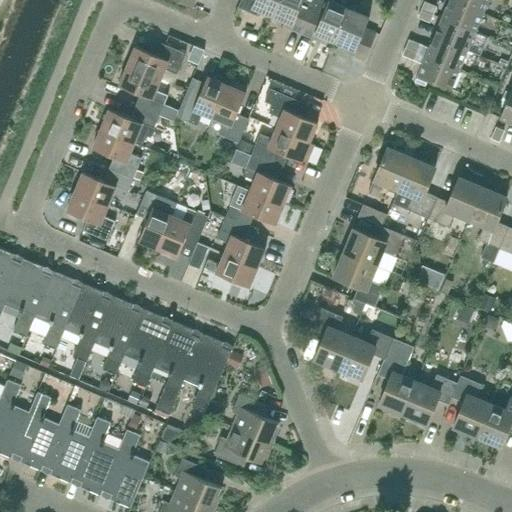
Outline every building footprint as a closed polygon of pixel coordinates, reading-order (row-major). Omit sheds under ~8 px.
[(240,0),(238,7),(250,12),(252,8),(272,16),(278,0),(240,0)] [(290,29),(302,33),(313,7),(315,0),(278,0),(272,16),(292,24),(290,29)] [(315,0),(302,33),(313,38),(315,34),(335,42),(349,9),(329,1),(329,0),(315,0)] [(475,32),(482,13),(450,0),(449,0),(442,18),(475,32)] [(450,0),(482,13),(487,0),(450,0)] [(421,10),(433,14),(436,6),(425,2),(421,10)] [(365,28),(369,17),(349,9),(335,42),(355,50),(353,55),(365,60),(376,33),(365,28)] [(429,22),(433,14),(421,10),(418,17),(429,22)] [(467,51),(475,32),(442,18),(434,37),(467,51)] [(459,70),(467,51),(434,37),(429,48),(409,39),(405,47),(459,70)] [(177,74),(185,53),(161,43),(156,55),(135,46),(127,66),(160,80),(165,69),(177,74)] [(451,89),(459,70),(405,47),(402,55),(423,64),(418,75),(451,89)] [(196,65),(198,59),(189,55),(187,61),(196,65)] [(156,90),(160,80),(127,66),(119,85),(140,94),(135,106),(159,116),(168,95),(156,90)] [(212,118),(226,84),(207,76),(198,98),(186,93),(176,117),(197,125),(202,113),(212,118)] [(243,91),(245,86),(231,80),(229,85),(226,84),(212,118),(223,122),(218,134),(238,143),(248,119),(237,114),(246,92),(243,91)] [(511,123),(511,87),(499,118),(511,123)] [(296,114),(301,102),(269,89),(264,102),(271,105),(268,113),(280,118),(276,128),(309,142),(317,123),(296,114)] [(150,137),(159,116),(135,106),(130,118),(109,109),(101,128),(134,142),(139,132),(150,137)] [(499,142),(504,130),(496,127),(491,138),(499,142)] [(130,153),(134,142),(101,128),(93,148),(114,157),(109,169),(133,179),(139,181),(143,173),(136,170),(141,158),(130,153)] [(309,142),(276,128),(272,138),(260,133),(251,154),(274,164),(279,152),(301,161),(302,160),(306,162),(314,144),(309,142)] [(398,190),(411,157),(387,147),(368,193),(378,197),(383,184),(398,190)] [(269,176),(274,164),(251,154),(242,175),(254,180),(250,191),(283,205),(291,185),(269,176)] [(425,192),(435,167),(411,157),(398,190),(392,203),(407,209),(428,218),(437,197),(425,192)] [(124,199),(133,179),(109,169),(104,181),(83,172),(75,191),(108,205),(112,194),(124,199)] [(469,220),(483,187),(459,177),(448,202),(437,197),(428,218),(449,227),(455,213),(469,220)] [(496,222),(507,197),(483,187),(469,220),(484,226),(478,239),(499,248),(508,227),(496,222)] [(104,216),(108,205),(75,191),(66,211),(88,219),(83,231),(107,240),(115,221),(104,216)] [(161,211),(166,199),(146,191),(136,215),(147,219),(138,241),(158,249),(172,215),(161,211)] [(275,224),(283,205),(250,191),(245,201),(234,197),(230,207),(225,217),(249,227),(254,215),(275,224)] [(218,214),(225,217),(230,207),(222,204),(218,214)] [(381,226),(386,214),(363,205),(358,217),(381,226)] [(198,241),(208,216),(187,208),(182,220),(172,215),(158,249),(177,257),(186,236),(198,241)] [(244,239),(249,227),(225,217),(217,238),(228,243),(224,253),(257,267),(265,248),(244,239)] [(395,257),(404,235),(383,227),(378,238),(354,228),(344,252),(376,266),(382,251),(395,257)] [(511,228),(508,227),(499,248),(511,253),(511,228)] [(199,269),(208,247),(197,242),(188,264),(199,269)] [(14,254),(0,248),(0,316),(5,304),(4,304),(24,258),(23,258),(21,263),(12,259),(14,254)] [(370,280),(376,266),(344,252),(334,276),(358,287),(354,298),(375,307),(383,286),(370,280)] [(249,287),(257,267),(224,253),(219,264),(208,259),(204,268),(249,287)] [(42,272),(44,267),(24,258),(4,304),(5,304),(21,311),(13,331),(26,337),(35,317),(34,317),(53,271),(51,276),(42,272)] [(71,284),(73,279),(53,271),(34,317),(35,317),(51,324),(43,344),(56,349),(65,329),(64,329),(83,283),(81,288),(71,284)] [(101,297),(103,292),(83,283),(64,329),(65,329),(81,336),(72,356),(86,362),(95,342),(94,342),(113,296),(111,301),(101,297)] [(131,309),(133,304),(113,296),(94,342),(95,342),(111,349),(102,369),(116,374),(124,354),(143,308),(142,308),(140,313),(131,309)] [(161,322),(163,317),(143,308),(124,354),(141,361),(132,381),(146,387),(154,367),(173,321),(172,321),(170,326),(161,322)] [(338,330),(343,317),(322,308),(313,329),(325,334),(315,359),(338,369),(352,336),(338,330)] [(191,334),(193,329),(173,321),(154,367),(170,374),(156,408),(169,414),(184,379),(183,379),(203,333),(202,333),(200,338),(191,334)] [(385,359),(393,338),(372,329),(367,342),(352,336),(338,369),(362,379),(373,354),(384,359),(385,359)] [(221,347),(223,342),(203,333),(183,379),(184,379),(200,386),(192,406),(206,412),(227,360),(230,355),(231,351),(221,347)] [(403,375),(415,347),(393,338),(385,359),(384,359),(377,374),(389,379),(379,404),(403,414),(417,381),(403,375)] [(230,355),(227,360),(239,365),(243,356),(231,351),(230,355)] [(16,360),(10,374),(21,379),(27,364),(16,360)] [(449,404),(452,397),(458,383),(437,374),(431,387),(417,381),(403,414),(427,424),(437,399),(449,404)] [(476,397),(482,384),(460,375),(458,383),(452,397),(463,402),(453,426),(477,436),(491,404),(476,397)] [(13,405),(21,385),(7,379),(5,385),(0,396),(0,453),(11,458),(30,412),(29,411),(13,405)] [(43,417),(51,397),(37,392),(29,411),(30,412),(11,458),(13,453),(22,457),(20,462),(40,470),(60,424),(59,424),(43,417)] [(263,416),(267,406),(237,393),(230,411),(236,413),(231,426),(270,442),(275,428),(273,428),(276,421),(263,416)] [(511,422),(511,396),(505,410),(491,404),(477,436),(501,446),(511,422)] [(72,430),(81,410),(67,404),(59,424),(60,424),(40,470),(41,470),(43,465),(52,469),(50,474),(70,482),(89,437),(89,436),(72,430)] [(102,442),(111,422),(97,416),(89,436),(89,437),(70,482),(71,483),(73,478),(82,482),(80,487),(100,495),(119,449),(102,442)] [(166,443),(182,432),(174,424),(165,425),(159,440),(166,443)] [(264,456),(270,442),(231,426),(225,438),(219,436),(212,453),(242,466),(246,455),(259,461),(262,455),(264,456)] [(132,455),(141,435),(127,429),(119,449),(100,495),(101,495),(103,490),(112,494),(110,499),(130,508),(150,462),(132,455)] [(206,480),(210,470),(180,457),(173,475),(179,477),(174,490),(213,506),(218,493),(216,492),(219,486),(206,480)] [(210,511),(213,506),(174,490),(168,502),(162,500),(157,511),(210,511)]
